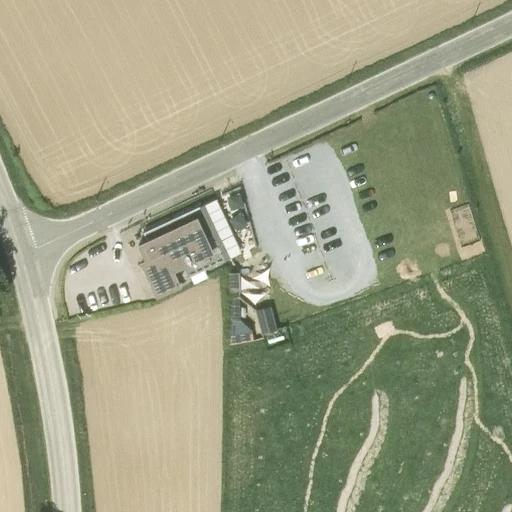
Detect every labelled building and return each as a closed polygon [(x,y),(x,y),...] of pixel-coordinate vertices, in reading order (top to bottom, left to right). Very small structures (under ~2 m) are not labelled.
[(198,202),(223,256),(239,249),(214,195),(198,202)] [(223,256),(198,202),(141,229),(145,238),(136,242),(143,257),(139,259),(154,292),(188,276),(186,273),(188,273),(202,266),(223,256)] [(202,266),(188,273),(191,280),(205,274),(203,269),(202,266)] [(237,269),(225,269),(226,289),(237,288),(237,269)] [(227,293),(227,316),(237,316),(237,293),(227,293)] [(268,303),(253,307),(259,331),(274,327),(268,303)] [(249,327),(226,331),(228,343),(249,340),(251,336),(249,327)]
